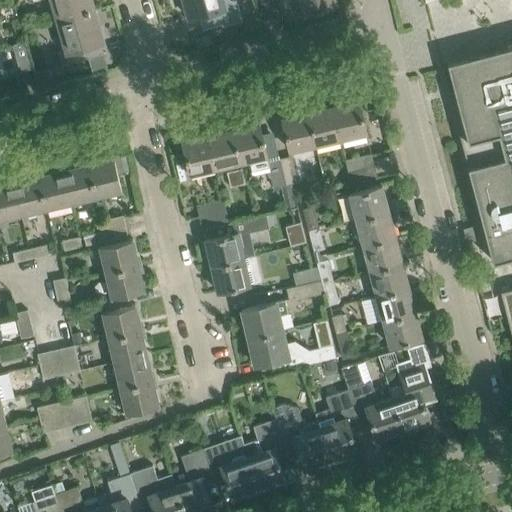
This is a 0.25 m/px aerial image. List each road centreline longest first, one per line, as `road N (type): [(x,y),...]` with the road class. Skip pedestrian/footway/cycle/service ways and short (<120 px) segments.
road 1 (residential): [(0,472),(175,412),(203,391),(134,85)]
road 2 (residential): [(499,477),(382,28)]
road 3 (residential): [(155,80),(382,28)]
road 4 (residential): [(0,116),(134,85)]
